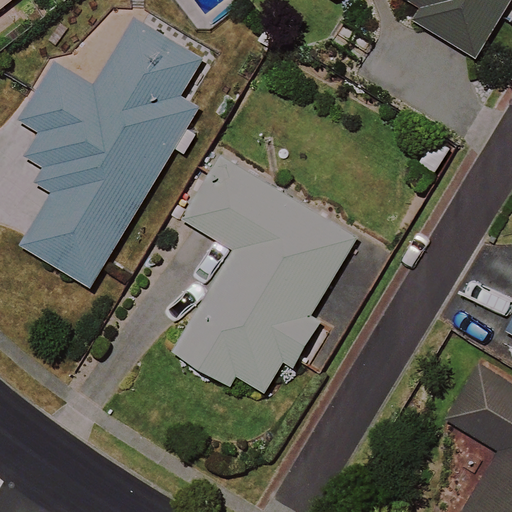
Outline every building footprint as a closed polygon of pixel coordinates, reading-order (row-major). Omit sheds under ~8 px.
[(0,0),(0,16),(20,0),(0,0)] [(336,0),(353,10),(359,0),(385,0),(471,53),(503,0),(336,0)] [(213,63),(142,21),(101,91),(61,67),(28,122),(48,135),(26,173),(59,193),(27,247),(97,288),(202,109),(190,102),(213,63)] [(362,237),(226,158),(189,222),(239,251),(180,354),(265,403),(291,358),(305,367),(330,324),(316,316),(362,237)] [(505,451),(470,511),(511,511),(511,384),(483,368),(453,421),(505,451)]
